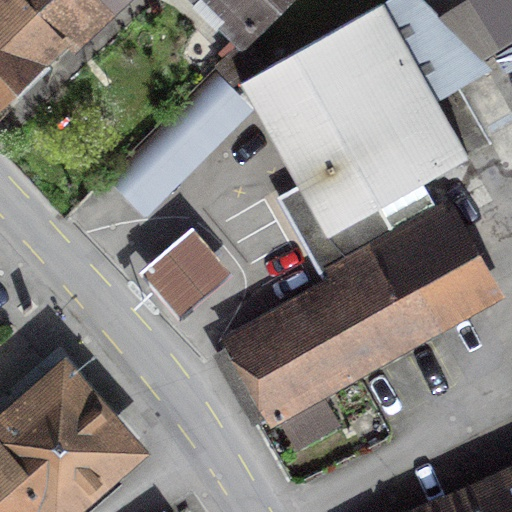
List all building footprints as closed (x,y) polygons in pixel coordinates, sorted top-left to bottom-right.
[(0,0),(0,121),(70,48),(83,60),(139,0),(0,0)] [(190,0),(248,57),(305,0),(190,0)] [(413,0),(404,0),(243,88),(330,247),(474,168),(438,107),(494,78),(413,0)] [(334,288),(227,349),(277,436),(504,306),(449,211),(329,280),(334,288)] [(228,274),(180,219),(129,263),(178,318),(228,274)] [(0,511),(80,511),(150,451),(70,361),(0,422),(0,511)] [(511,511),(511,478),(435,511),(511,511)]
